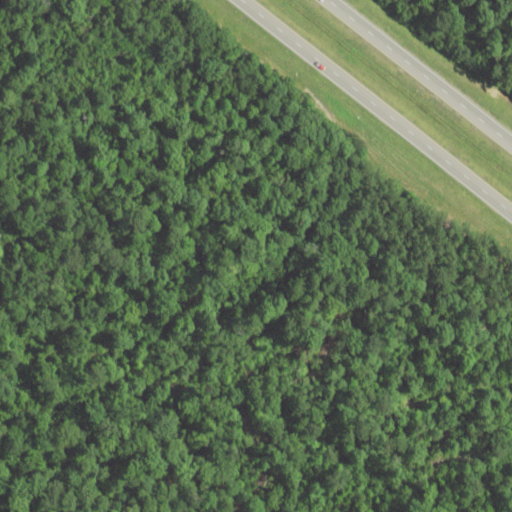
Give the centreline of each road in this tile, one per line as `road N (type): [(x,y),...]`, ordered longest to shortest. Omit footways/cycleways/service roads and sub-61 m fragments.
road 1 (trunk): [(239,0),(511,213)]
road 2 (trunk): [(511,148),(322,0)]
